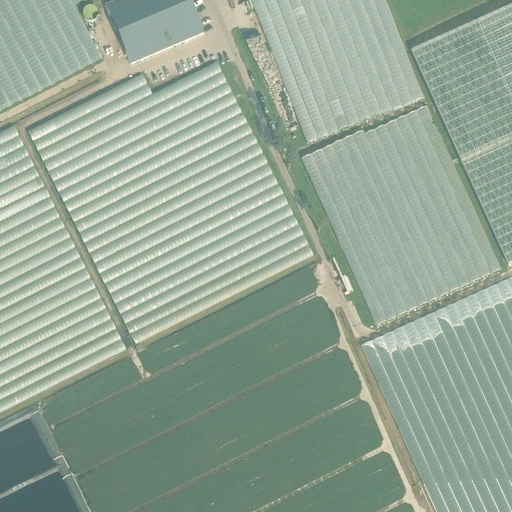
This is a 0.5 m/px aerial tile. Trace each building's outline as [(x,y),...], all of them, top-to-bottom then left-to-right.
[(188,0),(119,0),(105,6),(130,66),(203,34),(188,0)] [(511,7),(477,23),(412,53),(509,268),(511,266),(511,7)] [(235,88),(22,104),(134,350),(167,335),(151,317),(178,304),(156,291),(156,282),(134,292),(154,275),(110,249),(74,207),(91,193),(65,195),(114,172),(90,174),(107,160),(96,153),(133,136),(177,133),(172,141),(201,128),(194,139),(209,138),(210,147),(234,137),(227,148),(257,166),(252,175),(257,174),(266,283),(314,261),(235,88)] [(25,131),(0,142),(0,420),(2,419),(0,413),(0,201),(19,193),(15,205),(40,214),(34,219),(35,220),(50,219),(54,227),(62,335),(73,334),(79,347),(113,359),(127,358),(25,131)] [(286,308),(322,293),(318,285),(328,280),(322,267),(265,293),(268,300),(272,298),(275,303),(277,302),(280,307),(285,305),(286,308)] [(410,278),(416,295),(434,289),(434,288),(467,277),(464,267),(455,270),(455,272),(442,276),(443,281),(439,283),(436,273),(430,275),(431,277),(426,278),(424,273),(410,278)] [(368,283),(364,285),(373,305),(377,303),(374,297),(380,294),(386,307),(394,304),(386,287),(376,291),(374,287),(370,289),(368,283)] [(313,336),(286,343),(292,364),(319,357),(313,336)] [(294,375),(303,396),(327,385),(318,364),(294,375)] [(317,450),(376,426),(365,401),(338,413),(340,417),(330,421),(329,418),(314,424),(318,435),(312,437),(317,450)]
